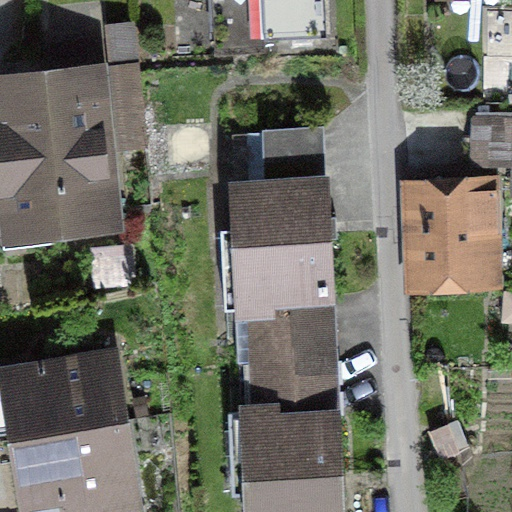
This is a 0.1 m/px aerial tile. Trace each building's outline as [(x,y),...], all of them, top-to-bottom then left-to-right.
[(126,74),(0,85),(0,220),(2,247),(140,235),(126,74)] [(339,176),(240,182),(248,306),(347,300),(339,176)] [(508,287),(501,177),(410,182),(417,292),(508,287)] [(0,369),(0,371),(11,450),(138,432),(127,352),(0,369)] [(359,511),(355,407),(249,413),(254,511),(359,511)] [(149,511),(138,432),(11,450),(19,511),(149,511)]
